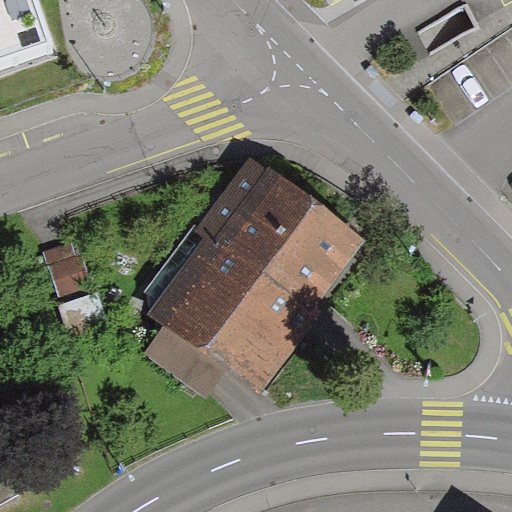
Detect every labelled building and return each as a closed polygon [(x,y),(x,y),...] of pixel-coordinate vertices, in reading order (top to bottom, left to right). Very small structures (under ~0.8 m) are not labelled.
[(0,0),(0,95),(103,59),(119,45),(79,0),(0,0)] [(225,377),(260,403),(318,325),(313,321),(365,251),(250,166),(198,236),(193,233),(146,297),(151,318),(148,322),(166,335),(149,358),(207,401),(225,377)] [(59,301),(94,290),(83,257),(77,259),(72,244),(43,254),(59,301)] [(98,297),(58,309),(72,351),(111,338),(98,297)] [(0,511),(9,511),(24,504),(0,460),(0,511)]
